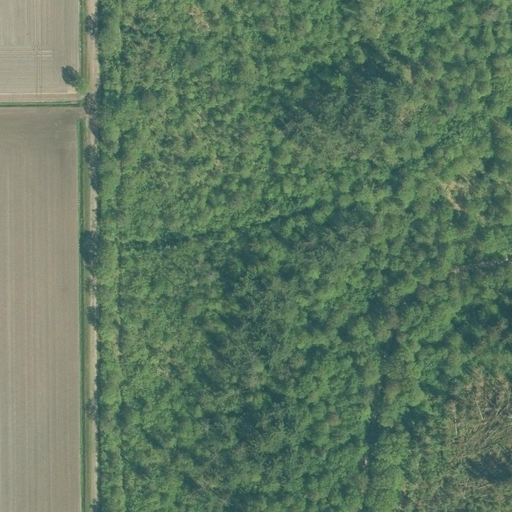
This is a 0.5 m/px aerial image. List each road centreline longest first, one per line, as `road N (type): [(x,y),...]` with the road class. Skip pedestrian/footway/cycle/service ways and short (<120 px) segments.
road 1 (track): [(95,511),(91,0)]
road 2 (track): [(359,511),(387,335),(419,288)]
